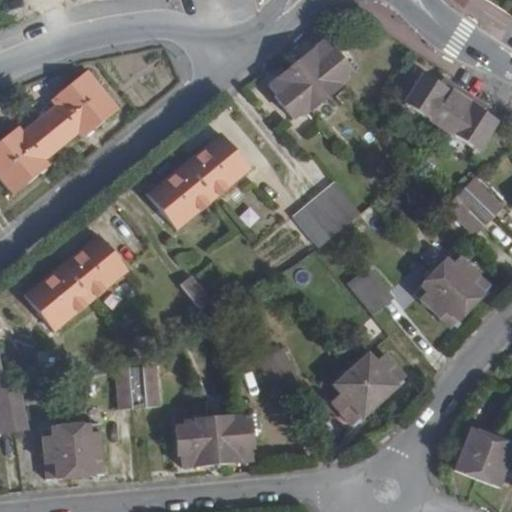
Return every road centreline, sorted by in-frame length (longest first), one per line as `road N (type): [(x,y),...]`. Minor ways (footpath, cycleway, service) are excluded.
road 1 (residential): [(253,49),(0,259)]
road 2 (residential): [(37,511),(358,485)]
road 3 (residential): [(253,49),(160,24),(95,34),(0,68)]
road 4 (residential): [(403,463),(511,319)]
road 5 (unknown): [(222,75),(306,186)]
